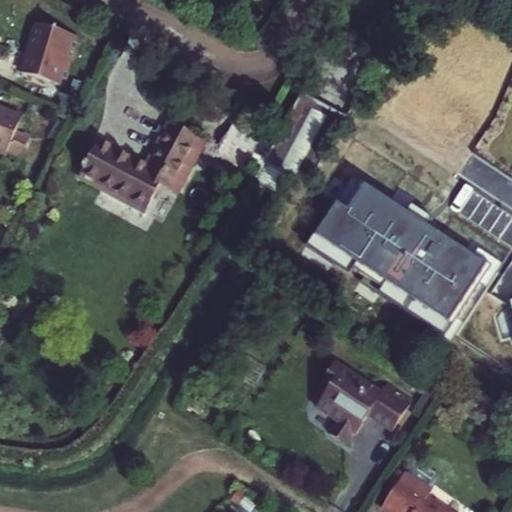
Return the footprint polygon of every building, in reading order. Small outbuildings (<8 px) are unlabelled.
[(36,25),(21,74),(64,87),(79,38),(36,25)] [(323,103),(313,98),(297,128),(272,174),(281,179),(323,103)] [(323,103),(281,179),(287,182),(329,107),(323,103)] [(353,119),(329,107),(287,182),(312,193),(353,119)] [(0,110),(0,157),(20,166),(30,142),(16,136),(23,120),(0,110)] [(184,181),(206,138),(167,117),(145,159),(100,138),(82,171),(149,203),(165,172),(184,181)] [(392,433),(412,404),(386,387),(381,395),(335,365),(321,385),(329,391),(317,409),(338,423),(330,436),(345,446),(354,434),(356,435),(369,417),(392,433)] [(407,477),(404,475),(404,477),(393,492),(382,510),(384,511),(446,511),(428,499),(432,493),(430,492),(440,478),(417,463),(407,477)] [(388,489),(393,492),(404,477),(398,473),(388,489)]
